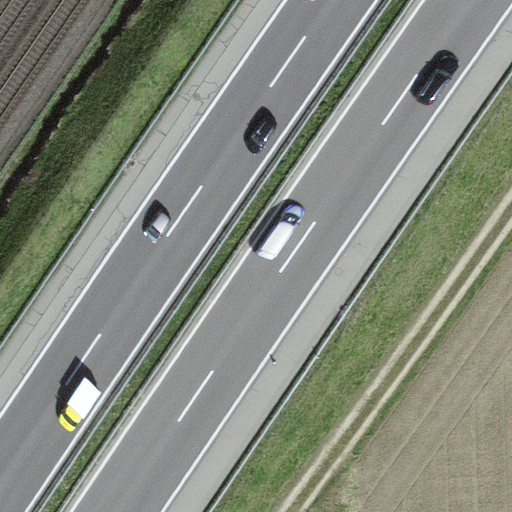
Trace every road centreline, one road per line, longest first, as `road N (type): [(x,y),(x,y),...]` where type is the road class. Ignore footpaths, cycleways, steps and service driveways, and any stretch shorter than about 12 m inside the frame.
road 1 (motorway): [(116,511),(469,0)]
road 2 (motorway): [(330,0),(0,482)]
road 3 (track): [(292,511),(511,208)]
